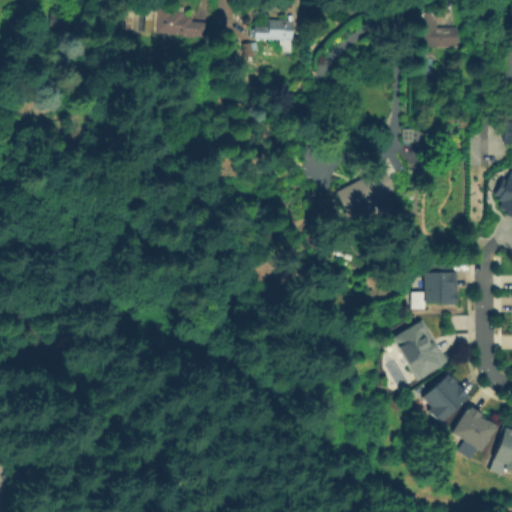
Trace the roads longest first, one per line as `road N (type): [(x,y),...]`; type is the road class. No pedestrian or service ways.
road 1 (residential): [(497,511),(411,500),(367,482),(107,305)]
road 2 (residential): [(511,384),(485,371),(484,261)]
